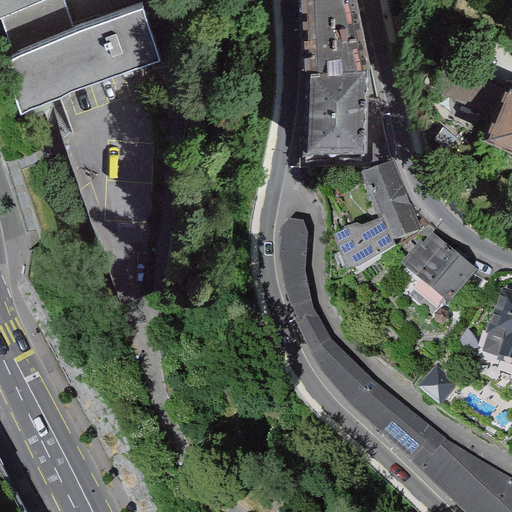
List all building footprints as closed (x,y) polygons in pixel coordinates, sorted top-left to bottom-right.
[(0,0),(0,15),(44,0),(0,0)] [(372,68),(360,0),(307,0),(311,65),(372,68)] [(162,52),(143,2),(3,55),(23,105),(162,52)] [(372,68),(311,65),(311,150),(371,152),(372,68)] [(511,82),(506,79),(484,126),(511,139),(511,82)] [(389,146),(378,146),(377,163),(394,162),(389,146)] [(421,230),(394,167),(368,178),(396,241),(421,230)] [(283,263),(297,313),(317,310),(309,278),(312,236),(306,225),(293,223),(284,233),(283,263)] [(349,241),(340,247),(345,260),(338,262),(345,279),(351,277),(354,284),(400,251),(387,223),(366,233),(360,231),(350,236),(349,241)] [(473,273),(438,242),(410,273),(445,304),(473,273)] [(511,291),(499,288),(477,354),(511,366),(511,291)] [(334,342),(317,310),(297,313),(316,358),(325,378),(330,384),(353,362),(334,342)] [(376,385),(353,362),(330,384),(351,409),(382,438),(405,408),(376,385)] [(446,440),(405,408),(382,438),(406,460),(434,488),(466,452),(446,440)] [(510,511),(511,510),(511,477),(466,452),(434,488),(458,511),(510,511)]
